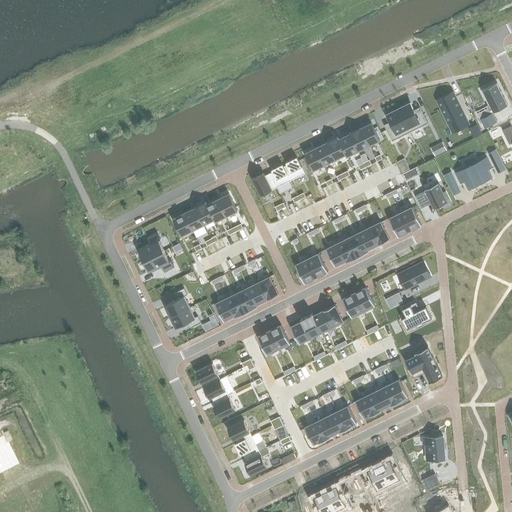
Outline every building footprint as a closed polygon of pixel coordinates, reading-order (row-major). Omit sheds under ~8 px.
[(490,114),(479,119),(484,128),(497,122),(492,113),(508,105),(496,83),(496,84),(483,91),(488,101),(486,101),(488,105),(486,106),(486,107),(487,106),(490,113),(489,113),(490,114)] [(452,92),(437,100),(449,125),(465,117),(452,92)] [(410,103),(398,109),(410,132),(428,123),(422,112),(416,115),(410,103)] [(392,127),(386,130),(392,141),(410,132),(398,109),(386,115),(392,127)] [(372,122),(361,128),(369,145),(380,140),(372,122)] [(476,124),(469,128),(473,137),(477,135),(481,133),(476,124)] [(511,129),(510,125),(501,129),(508,143),(511,142),(511,143),(511,129)] [(361,128),(350,133),(359,151),(369,145),(361,128)] [(350,133),(339,138),(347,154),(348,156),(359,151),(350,133)] [(338,136),(327,142),(336,159),(347,154),(339,138),(338,136)] [(326,142),(315,148),(324,165),(335,160),(326,142)] [(315,148),(304,153),(306,156),(313,171),(324,165),(315,148)] [(287,164),(283,166),(290,181),(305,174),(296,157),(286,162),(287,164)] [(486,157),(470,165),(479,181),(490,176),(490,175),(488,170),(492,168),(486,157)] [(273,172),(269,174),(276,188),(277,187),(281,193),(292,187),(289,181),(290,181),(283,166),(282,164),(271,169),(273,172)] [(470,165),(454,172),(460,184),(464,182),(467,187),(468,187),(478,181),(479,181),(470,165)] [(263,173),(252,179),(260,195),(276,188),(269,174),(265,176),(263,173)] [(425,190),(414,196),(421,208),(431,203),(434,209),(448,202),(447,200),(448,199),(445,192),(443,193),(438,182),(424,189),(425,190)] [(229,193),(218,199),(227,216),(237,211),(229,193)] [(207,204),(206,204),(214,219),(215,222),(227,216),(218,199),(208,203),(207,204)] [(206,202),(194,207),(203,225),(214,219),(206,204),(207,204),(206,202)] [(283,203),(275,207),(277,211),(285,207),(283,203)] [(412,206),(400,212),(410,231),(421,225),(412,206)] [(194,207),(183,213),(192,230),(203,225),(194,207)] [(400,212),(389,218),(398,237),(410,231),(400,212)] [(183,213),(173,218),(181,235),(181,236),(192,230),(183,213)] [(381,221),(370,226),(379,244),(389,239),(381,221)] [(370,226),(359,232),(368,249),(379,244),(370,226)] [(150,243),(138,249),(143,261),(164,250),(159,240),(160,239),(157,232),(147,237),(150,243)] [(359,232),(348,237),(358,257),(369,251),(368,249),(359,232)] [(348,237),(337,243),(345,261),(346,262),(358,257),(348,237)] [(337,243),(326,248),(334,266),(345,261),(337,243)] [(164,250),(143,261),(149,272),(161,266),(164,272),(174,267),(171,260),(169,261),(164,250)] [(319,253),(307,259),(316,277),(328,271),(319,253)] [(307,259),(295,264),(304,283),(316,277),(307,259)] [(419,264),(397,274),(405,289),(426,279),(419,264)] [(269,276),(259,281),(267,299),(278,294),(269,276)] [(259,281),(248,287),(257,304),(267,299),(259,281)] [(248,287),(237,292),(246,312),(258,306),(257,304),(248,287)] [(366,287),(354,292),(363,311),(375,305),(366,287)] [(177,299),(164,305),(170,317),(189,307),(184,296),(187,295),(184,288),(174,293),(177,299)] [(237,292),(226,298),(234,316),(235,317),(246,312),(237,292)] [(343,298),(342,298),(351,317),(363,311),(354,292),(343,298)] [(398,292),(385,299),(390,309),(403,302),(398,292)] [(226,298),(215,303),(224,321),(234,316),(226,298)] [(406,316),(401,318),(407,329),(416,325),(417,329),(424,325),(423,322),(432,318),(426,306),(416,311),(413,303),(402,309),(406,316)] [(334,304),(324,310),(332,327),(343,322),(334,304)] [(189,307),(170,317),(175,328),(188,322),(191,328),(201,323),(198,316),(195,317),(189,307)] [(324,310),(313,315),(322,332),(332,327),(324,310)] [(312,313),(300,319),(301,321),(310,338),(322,332),(313,315),(312,313)] [(301,321),(291,326),(299,343),(310,338),(301,321)] [(281,324),(269,330),(278,349),(290,343),(281,324)] [(269,330),(257,336),(267,355),(278,349),(269,330)] [(415,354),(405,360),(414,378),(421,375),(419,370),(422,368),(429,383),(442,376),(437,365),(434,366),(430,359),(433,357),(428,346),(419,350),(414,353),(415,354)] [(245,361),(242,363),(244,367),(247,366),(252,363),(250,359),(245,361)] [(212,363),(195,371),(201,382),(203,381),(205,385),(219,378),(212,363)] [(205,386),(203,387),(209,398),(211,397),(213,401),(228,394),(234,391),(226,375),(220,378),(205,386)] [(399,379),(388,384),(397,403),(403,400),(403,398),(408,396),(399,379)] [(388,384),(377,390),(386,407),(391,404),(391,406),(397,403),(388,384)] [(377,390),(366,395),(375,413),(382,410),(381,409),(386,407),(377,390)] [(214,405),(212,406),(217,417),(234,409),(228,394),(213,401),(214,405)] [(366,395),(355,400),(364,418),(369,415),(369,416),(375,413),(366,395)] [(348,405),(337,411),(346,429),(352,426),(352,425),(357,422),(348,405)] [(337,411),(326,416),(335,433),(339,431),(340,432),(346,429),(337,411)] [(326,416),(315,421),(324,440),(331,437),(330,436),(335,433),(326,416)] [(279,417),(270,421),(272,425),(281,421),(279,417)] [(244,420),(227,428),(233,439),(235,438),(237,442),(251,435),(244,420)] [(281,421),(272,425),(274,430),(283,425),(281,421)] [(315,421),(304,427),(313,444),(318,442),(318,443),(324,440),(315,421)] [(237,442),(235,443),(241,455),(243,454),(245,458),(266,447),(263,440),(256,444),(251,435),(237,442)] [(289,436),(280,441),(282,445),(291,440),(289,436)] [(431,443),(428,443),(429,452),(432,452),(433,459),(445,458),(443,436),(431,437),(431,443)] [(247,462),(245,463),(250,474),(267,466),(261,455),(268,452),(266,447),(245,458),(247,462)] [(296,458),(293,453),(281,459),(283,464),(296,458)] [(390,459),(379,464),(388,484),(400,478),(402,483),(408,480),(402,470),(397,472),(390,459)] [(379,464),(367,470),(374,484),(368,486),(374,497),(379,494),(377,490),(388,484),(379,464)] [(435,473),(427,477),(432,488),(440,484),(435,473)] [(336,485),(325,491),(335,511),(346,505),(348,509),(354,507),(349,496),(343,499),(336,485)] [(325,491),(313,497),(320,510),(316,511),(332,511),(335,511),(325,491)]
